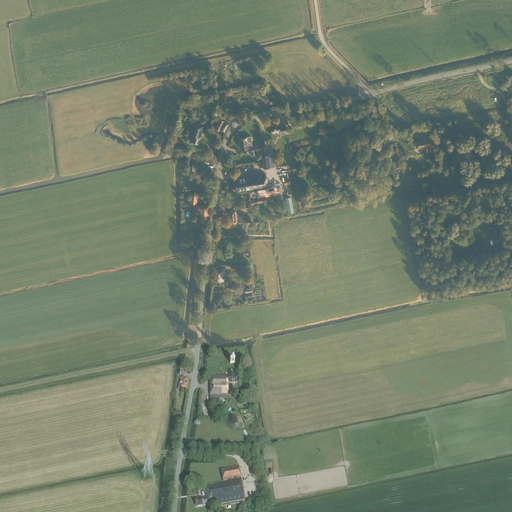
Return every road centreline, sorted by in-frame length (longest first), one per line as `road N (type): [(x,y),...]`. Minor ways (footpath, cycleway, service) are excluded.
road 1 (unclassified): [(174,511),(228,135),(248,119),(367,94)]
road 2 (track): [(0,390),(197,350)]
road 3 (unclassified): [(367,94),(511,60)]
